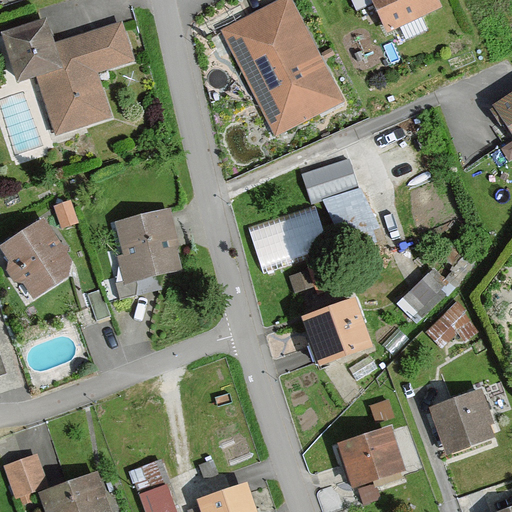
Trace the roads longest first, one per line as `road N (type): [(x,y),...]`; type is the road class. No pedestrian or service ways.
road 1 (residential): [(163,21),(245,332)]
road 2 (residential): [(245,332),(0,414)]
road 3 (residential): [(245,332),(304,511)]
